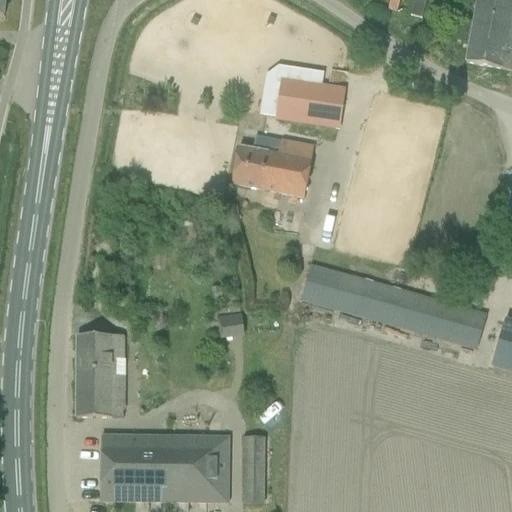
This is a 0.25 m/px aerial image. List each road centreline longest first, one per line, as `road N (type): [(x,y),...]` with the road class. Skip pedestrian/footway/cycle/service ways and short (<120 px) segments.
road 1 (unclassified): [(56,511),(58,310),(105,32),(127,0)]
road 2 (primary): [(18,511),(16,359),(34,206)]
road 3 (unclassified): [(511,110),(444,79),(321,0)]
road 4 (primary): [(34,206),(79,0)]
road 5 (primary): [(52,0),(34,206)]
